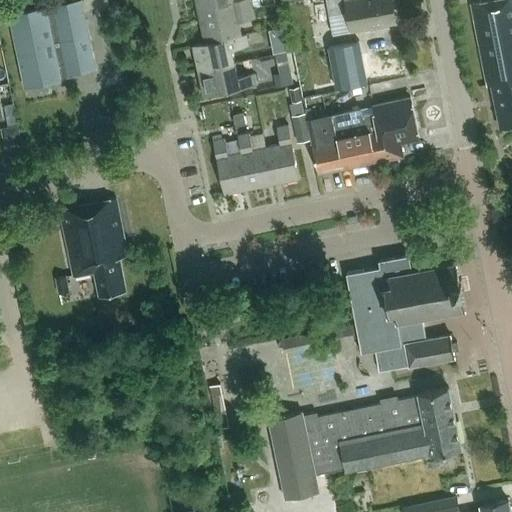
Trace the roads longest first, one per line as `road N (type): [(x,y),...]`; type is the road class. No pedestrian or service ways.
road 1 (residential): [(474,178),(181,238)]
road 2 (residential): [(181,238),(167,176),(152,162),(0,192)]
road 3 (tertiary): [(474,178),(438,0)]
road 4 (tertiary): [(503,327),(474,178)]
